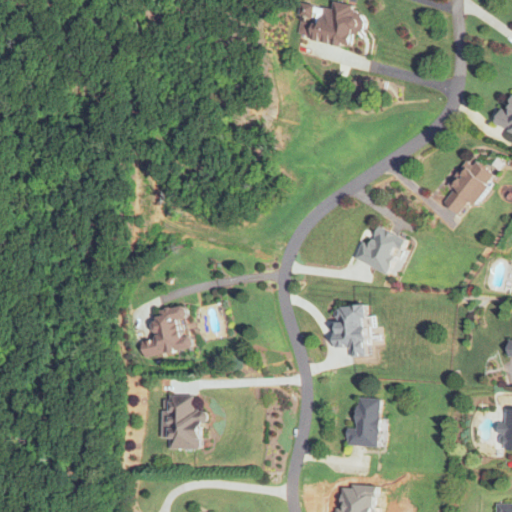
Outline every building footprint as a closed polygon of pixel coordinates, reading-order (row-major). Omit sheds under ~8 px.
[(310,39),(355,50),(365,10),(335,2),(333,10),(305,3),(302,15),(316,19),(310,39)] [(511,131),(511,94),(510,94),(497,125),(511,131)] [(477,206),(498,180),(472,158),(449,186),(454,191),(444,203),(460,217),(472,202),(477,206)] [(356,259),(391,276),(408,240),(381,227),(372,245),(365,242),(356,259)] [(142,340),(144,356),(192,350),(187,306),(156,311),(159,338),(142,340)] [(369,306),(336,308),(337,349),(354,348),(354,358),(371,358),(369,306)] [(162,410),(163,439),(172,439),(172,449),(206,448),(206,410),(196,410),(196,394),(169,395),(169,410),(162,410)] [(384,400),(360,399),(359,428),(349,427),(348,444),(382,445),(384,400)] [(500,423),(499,448),(511,448),(511,411),(507,411),(507,424),(500,423)] [(511,511),(511,502),(498,502),(498,511),(511,511)]
